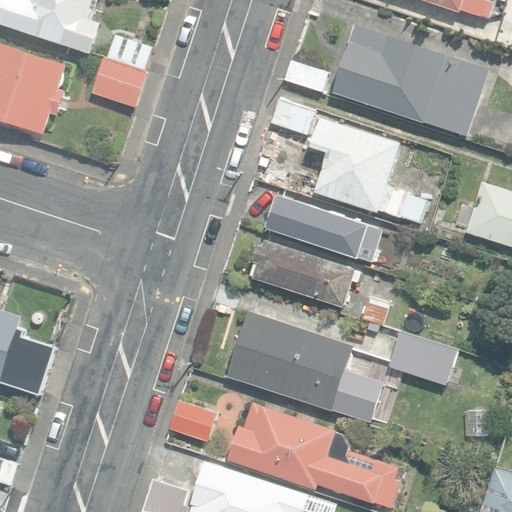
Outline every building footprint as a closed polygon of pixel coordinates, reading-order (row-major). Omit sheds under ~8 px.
[(0,0),(0,21),(96,54),(106,24),(95,20),(98,11),(92,9),(94,0),(0,0)] [(425,0),(463,12),(464,10),(484,16),(484,15),(491,17),(496,3),(488,0),(425,0)] [(470,136),(492,69),(357,25),(335,92),(470,136)] [(110,56),(149,69),(156,47),(117,34),(110,56)] [(0,118),(47,134),(53,113),(59,115),(68,88),(64,87),(71,65),(0,42),(0,118)] [(95,93),(139,108),(152,70),(149,69),(110,56),(107,55),(95,93)] [(286,76),(322,88),(329,68),(292,57),(286,76)] [(274,122),(311,135),(319,111),(282,98),(274,122)] [(381,210),(422,223),(427,207),(409,201),(411,193),(390,186),(404,143),(323,117),(307,166),(310,167),(304,185),(318,190),(317,192),(381,212),(381,210)] [(511,188),(486,180),(469,232),(511,245),(511,188)] [(268,226),(375,262),(379,248),(365,244),(368,236),(373,238),(376,228),(371,227),(372,224),(279,193),(268,226)] [(256,277),(346,307),(355,280),(360,282),(363,271),(268,240),(266,246),(261,244),(255,261),(257,262),(253,275),(256,276),(256,277)] [(382,262),(402,268),(407,253),(387,246),(382,262)] [(68,294),(31,281),(26,296),(63,308),(68,294)] [(365,319),(386,326),(393,304),(372,297),(365,319)] [(0,383),(4,385),(26,316),(0,307),(0,383)] [(230,376),(336,410),(357,345),(251,311),(230,376)] [(44,394),(60,346),(25,336),(27,330),(24,329),(6,382),(44,394)] [(392,366),(448,385),(460,349),(403,331),(392,366)] [(504,408),(511,406),(507,391),(499,393),(504,408)] [(172,428),(211,441),(220,413),(181,399),(172,428)] [(379,500),(395,506),(404,481),(397,479),(401,468),(334,445),(339,429),(257,401),(249,426),(242,424),(230,459),(318,490),(320,483),(378,503),(379,500)] [(468,410),(469,435),(490,435),(490,410),(468,410)] [(0,480),(14,485),(21,463),(0,455),(0,480)] [(306,511),(308,508),(307,505),(308,502),(300,500),(303,491),(203,459),(198,474),(206,477),(194,511),(306,511)] [(511,511),(511,470),(496,466),(482,511),(511,511)] [(146,510),(151,511),(189,511),(191,506),(186,504),(191,490),(156,478),(146,510)]
